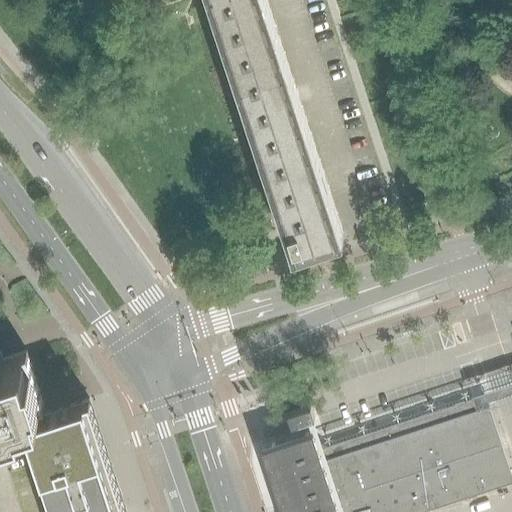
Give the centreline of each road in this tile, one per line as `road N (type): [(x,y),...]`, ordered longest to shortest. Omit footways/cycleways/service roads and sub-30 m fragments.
road 1 (secondary): [(165,335),(0,108)]
road 2 (secondary): [(0,177),(136,369)]
road 3 (residential): [(444,200),(379,0)]
road 4 (secondary): [(350,296),(276,302),(165,335)]
road 5 (secondary): [(184,375),(350,296)]
road 6 (secondary): [(350,296),(511,241)]
road 7 (secondary): [(136,369),(163,430),(183,511)]
road 8 (secondary): [(229,511),(184,375)]
